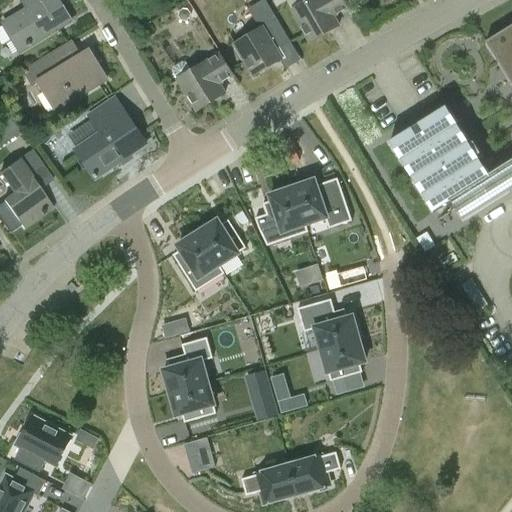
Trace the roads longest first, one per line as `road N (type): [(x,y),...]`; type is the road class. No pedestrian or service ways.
road 1 (residential): [(209,511),(184,498),(136,421),(132,373),(149,283),(137,235),(120,211)]
road 2 (residential): [(190,163),(468,0)]
road 3 (residential): [(392,256),(398,343),(391,409),(374,462),(337,511)]
road 4 (residential): [(190,163),(102,0)]
road 5 (residential): [(0,328),(32,285),(120,211)]
